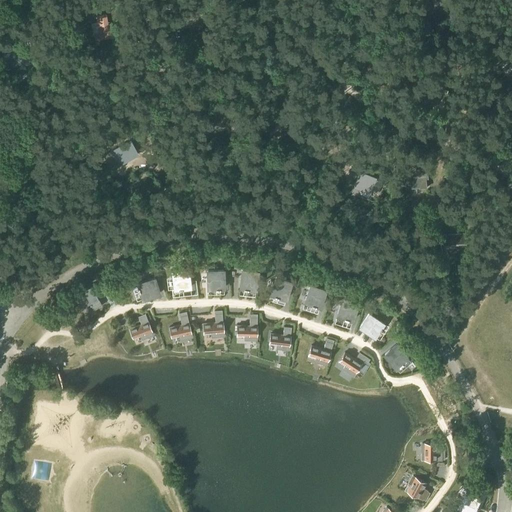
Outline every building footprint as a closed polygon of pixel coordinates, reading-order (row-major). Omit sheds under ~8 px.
[(425,0),(418,7),(428,18),(438,8),(436,7),(442,0),(425,0)] [(204,10),(172,14),(174,28),(206,24),(204,10)] [(98,33),(94,34),(95,40),(110,37),(106,14),(95,16),(98,33)] [(6,49),(5,68),(12,68),(13,63),(29,64),(30,53),(11,52),(11,49),(6,49)] [(511,57),(503,67),(511,76),(511,57)] [(424,83),(422,92),(427,94),(426,95),(425,97),(426,97),(425,101),(442,106),(447,90),(442,89),(441,92),(439,92),(440,88),(437,87),(430,85),(424,83)] [(216,111),(213,127),(220,129),(221,127),(230,129),(229,135),(234,135),(236,125),(237,119),(232,118),(231,120),(224,119),(222,118),(223,113),(216,111)] [(288,114),(264,121),(268,133),(292,126),(288,114)] [(130,141),(112,149),(119,164),(136,156),(130,141)] [(408,178),(404,179),(405,185),(409,184),(409,189),(410,189),(410,188),(420,187),(420,188),(426,187),(426,188),(427,188),(427,187),(425,176),(428,176),(427,168),(416,169),(417,177),(408,178)] [(357,178),(352,191),(359,193),(360,191),(369,194),(371,189),(378,192),(380,187),(381,183),(375,180),(376,179),(360,173),(357,178)] [(448,235),(442,236),(444,250),(450,250),(468,248),(466,233),(448,235)] [(189,270),(173,272),(175,290),(179,289),(179,290),(183,290),(183,289),(191,288),(189,270)] [(225,270),(209,271),(210,289),(216,288),(216,289),(219,289),(219,288),(226,288),(225,270)] [(256,291),(259,274),(243,271),(240,289),(247,290),(247,291),(250,291),(250,290),(256,291)] [(275,277),(270,294),(276,296),(276,297),(279,298),(279,297),(285,299),(290,282),(275,277)] [(154,278),(137,284),(138,287),(137,288),(139,292),(140,291),(142,299),(159,294),(154,278)] [(76,293),(83,307),(89,304),(90,305),(91,305),(93,310),(102,306),(95,293),(97,291),(95,287),(93,284),(83,290),(84,293),(83,293),(78,296),(76,293)] [(310,285),(304,302),(310,304),(310,305),(313,306),(313,305),(319,307),(325,291),(310,285)] [(342,299),(337,316),(343,317),(342,318),(345,319),(346,318),(352,320),(357,303),(342,299)] [(369,312),(360,327),(365,330),(364,331),(367,333),(367,332),(373,336),(383,321),(369,312)] [(215,322),(202,323),(203,332),(211,331),(211,337),(224,336),(222,313),(214,314),(215,322)] [(141,324),(129,329),(132,337),(140,334),(141,339),(153,335),(145,314),(138,316),(141,324)] [(181,325),(169,327),(171,336),(178,334),(180,339),(192,337),(187,315),(179,316),(181,325)] [(237,325),(236,334),(244,334),(244,340),(256,340),(257,317),(249,317),(249,326),(237,325)] [(270,333),(269,342),(277,343),(276,348),(288,350),(291,327),(284,326),(283,335),(270,333)] [(311,345),(308,353),(315,355),(314,361),(325,365),(333,343),(334,340),(327,338),(325,341),(323,349),(311,345)] [(397,345),(385,356),(396,369),(401,365),(401,366),(404,364),(403,363),(408,359),(397,345)] [(344,353),(339,360),(346,364),(343,369),(353,375),(356,371),(364,359),(368,362),(369,359),(366,356),(359,352),(355,359),(344,353)] [(421,443),(421,452),(424,452),(424,460),(442,460),(443,450),(443,449),(438,449),(438,443),(421,443)] [(411,484),(407,491),(423,500),(424,499),(428,492),(428,491),(424,488),(427,483),(412,475),(408,483),(411,484)] [(466,493),(458,510),(463,511),(475,511),(481,499),(466,493)]
